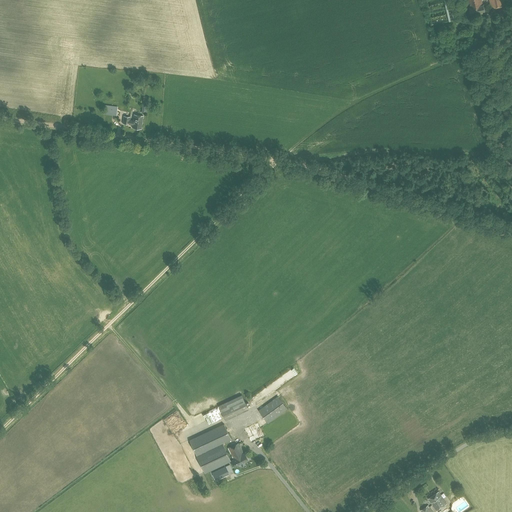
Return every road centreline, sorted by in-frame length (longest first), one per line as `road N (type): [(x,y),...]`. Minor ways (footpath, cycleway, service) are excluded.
road 1 (track): [(511,14),(496,33),(352,100),(314,127),(0,432)]
road 2 (track): [(511,225),(287,160),(0,117)]
road 3 (unclassified): [(359,511),(463,444),(511,432)]
